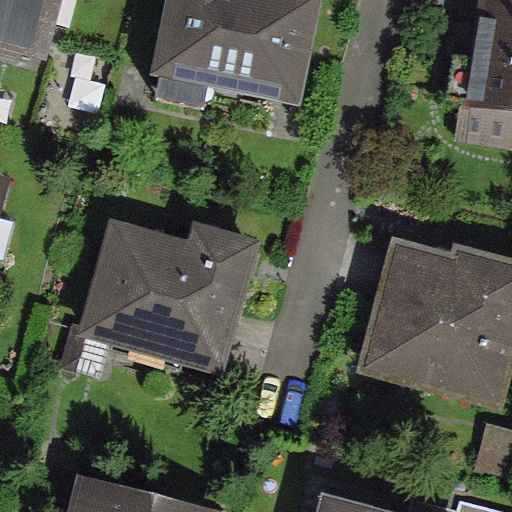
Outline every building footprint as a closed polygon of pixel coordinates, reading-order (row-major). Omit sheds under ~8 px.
[(98,0),(0,0),(0,54),(80,74),(98,0)] [(158,42),(153,69),(217,82),(219,72),(303,89),(321,0),(173,0),(165,44),(158,42)] [(511,0),(496,0),(471,139),(511,146),(511,0)] [(118,215),(88,325),(227,362),(262,233),(204,217),(199,237),(118,215)] [(413,240),(379,371),(511,404),(511,254),(477,245),(474,256),(413,240)] [(185,511),(84,487),(77,511),(185,511)] [(380,511),(336,501),(333,511),(380,511)]
